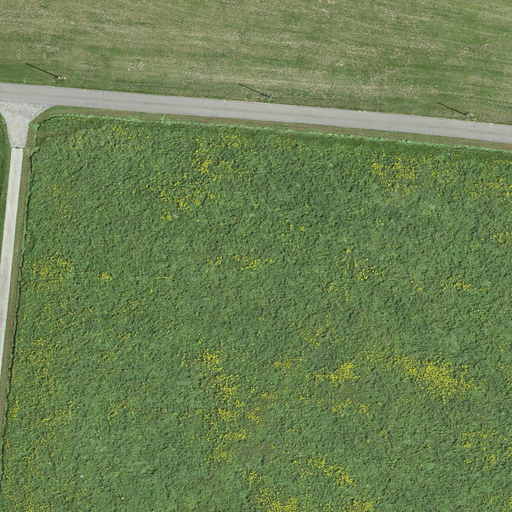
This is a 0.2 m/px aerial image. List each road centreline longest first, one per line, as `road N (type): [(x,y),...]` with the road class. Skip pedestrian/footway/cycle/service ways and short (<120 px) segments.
road 1 (residential): [(0,93),(511,134)]
road 2 (track): [(29,95),(0,388)]
